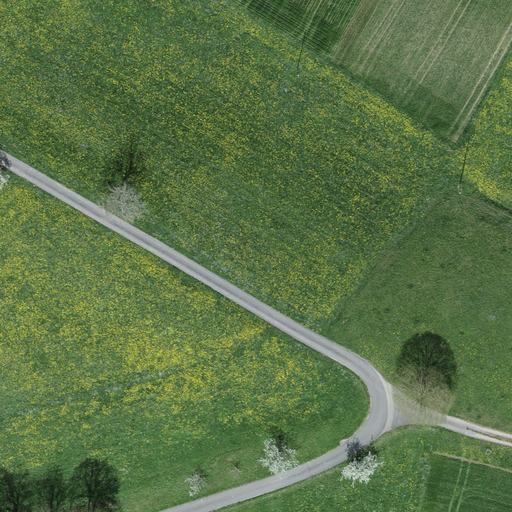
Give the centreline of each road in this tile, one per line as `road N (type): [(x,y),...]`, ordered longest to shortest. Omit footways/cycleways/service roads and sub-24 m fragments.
road 1 (unclassified): [(0,158),(351,359),(373,379),(380,404)]
road 2 (unclassified): [(380,404),(373,426),(344,453),(180,511)]
road 3 (unclassified): [(380,404),(511,439)]
